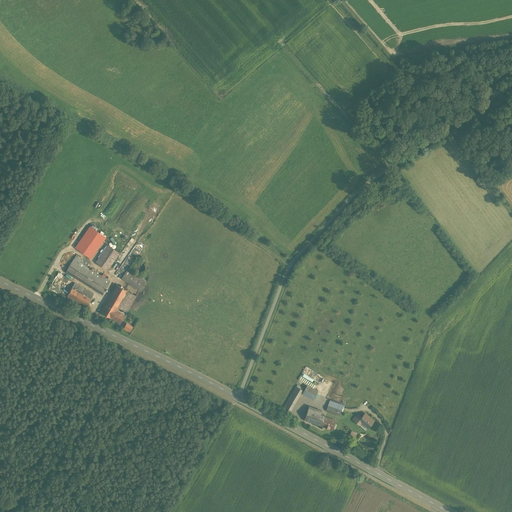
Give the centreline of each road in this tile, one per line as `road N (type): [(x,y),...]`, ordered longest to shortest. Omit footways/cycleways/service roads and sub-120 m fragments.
road 1 (unclassified): [(237,396),(285,268),(310,239),(361,187),(511,84)]
road 2 (tertiary): [(0,281),(237,396)]
road 3 (tertiary): [(237,396),(445,511)]
road 4 (track): [(281,44),(389,168)]
